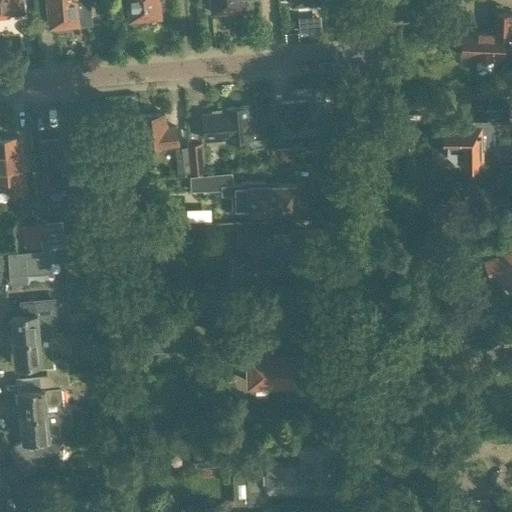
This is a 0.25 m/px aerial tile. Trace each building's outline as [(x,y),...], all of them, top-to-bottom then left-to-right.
[(0,0),(0,13),(11,12),(12,14),(23,12),(21,0),(0,0)] [(89,0),(46,0),(49,29),(92,25),(89,0)] [(127,0),(129,21),(160,19),(158,1),(162,1),(162,0),(127,0)] [(211,0),(212,13),(243,10),(241,0),(211,0)] [(462,30),(461,52),(478,53),(477,69),(482,74),(489,74),(492,73),(494,69),(495,54),(506,54),(506,30),(511,29),(511,11),(495,11),(495,31),(462,30)] [(300,43),(299,34),(287,36),(288,44),(300,43)] [(511,85),(491,85),(491,95),(507,95),(511,95),(511,85)] [(306,100),(280,103),(283,135),(309,133),(310,143),(328,141),(325,114),(307,115),(306,100)] [(442,127),(442,146),(446,146),(446,152),(455,161),(461,161),(462,165),(480,165),(480,135),(495,134),(495,103),(471,103),(471,128),(442,127)] [(224,113),(202,114),(204,139),(226,138),(226,140),(252,138),(251,137),(263,136),(262,120),(250,121),(249,106),(224,108),(224,113)] [(163,113),(138,116),(141,148),(166,146),(166,145),(178,144),(176,127),(164,128),(163,113)] [(62,139),(40,141),(44,190),(63,188),(61,174),(82,172),(83,185),(84,202),(99,201),(92,129),(62,132),(62,139)] [(0,179),(8,179),(9,192),(23,191),(18,136),(0,137),(0,179)] [(201,144),(189,145),(191,175),(203,173),(201,144)] [(277,163),(290,162),(289,146),(276,147),(277,163)] [(186,149),(173,150),(176,179),(189,178),(186,149)] [(189,178),(189,193),(220,192),(220,197),(231,197),(231,213),(297,211),(296,207),(301,207),(300,189),(296,189),(296,185),(265,186),(264,183),(240,183),(240,185),(232,186),(232,173),(189,178)] [(108,209),(96,211),(98,227),(110,225),(108,209)] [(47,222),(38,223),(41,249),(54,247),(64,246),(61,219),(47,221),(47,222)] [(261,222),(237,223),(239,267),(252,266),(252,268),(258,268),(258,266),(274,266),(277,271),(290,271),(290,266),(302,265),(301,230),(261,232),(261,222)] [(38,223),(22,225),(25,247),(40,245),(40,249),(41,249),(38,223)] [(511,249),(511,250),(485,259),(495,288),(511,282),(511,238),(509,240),(511,249)] [(98,244),(54,247),(55,261),(89,259),(91,274),(100,273),(98,244)] [(11,252),(13,282),(29,281),(28,272),(52,270),(50,249),(11,252)] [(23,314),(10,316),(12,340),(39,337),(35,301),(21,303),(23,314)] [(255,322),(207,324),(207,331),(220,331),(220,343),(256,342),(255,322)] [(185,326),(133,327),(134,357),(157,351),(186,350),(185,326)] [(63,335),(39,337),(12,340),(15,365),(45,362),(46,375),(67,373),(65,359),(52,361),(50,348),(64,347),(63,335)] [(252,356),(247,356),(248,383),(285,382),(286,396),(286,399),(285,400),(286,400),(288,402),(289,402),(292,403),(293,403),(295,402),(296,402),(298,401),(300,399),(304,399),(304,385),(306,385),(305,354),(303,355),(303,342),(271,343),(271,347),(252,347),(252,356)] [(19,407),(13,407),(14,416),(70,411),(69,404),(61,405),(60,388),(68,387),(67,373),(46,375),(38,376),(39,389),(17,391),(19,407)] [(22,440),(8,448),(23,473),(36,466),(34,454),(49,453),(54,451),(60,438),(59,424),(71,423),(70,411),(14,416),(15,425),(20,425),(22,440)] [(237,452),(204,453),(205,465),(237,464),(237,452)] [(294,459),(245,462),(248,504),(265,504),(264,492),(280,491),(280,489),(296,488),(294,459)] [(15,462),(3,469),(17,493),(29,486),(15,462)]
